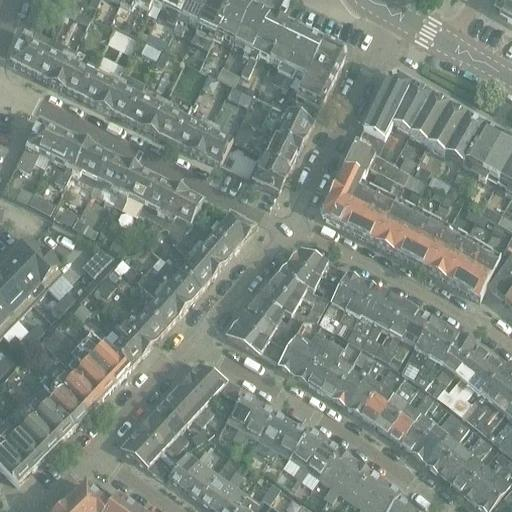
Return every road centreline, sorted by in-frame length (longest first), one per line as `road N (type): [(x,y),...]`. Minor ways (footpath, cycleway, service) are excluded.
road 1 (residential): [(285,234),(0,90)]
road 2 (residential): [(447,511),(370,448),(192,343)]
road 3 (residential): [(511,352),(310,238),(285,234)]
road 4 (residential): [(285,234),(394,15)]
road 5 (residential): [(95,451),(192,343)]
road 6 (residential): [(192,343),(285,234)]
